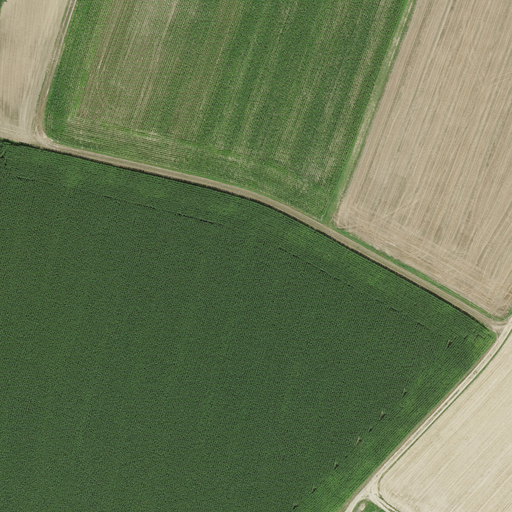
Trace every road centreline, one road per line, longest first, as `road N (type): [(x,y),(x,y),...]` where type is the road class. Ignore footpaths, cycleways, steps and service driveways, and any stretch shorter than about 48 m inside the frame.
road 1 (track): [(346,511),(479,367),(511,319)]
road 2 (track): [(37,127),(74,0)]
